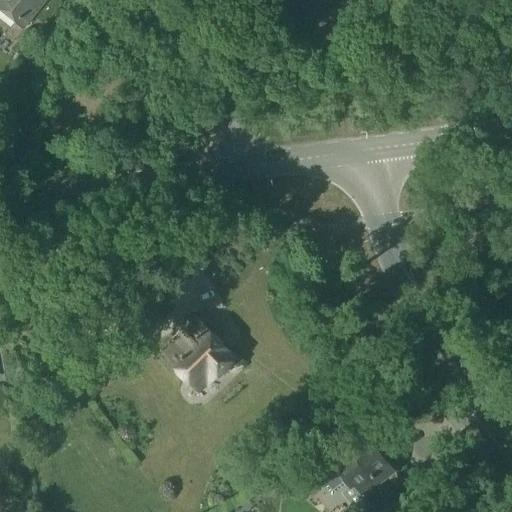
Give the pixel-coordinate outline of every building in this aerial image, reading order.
[(0,0),(0,9),(23,28),(45,0),(0,0)] [(197,245),(196,228),(182,230),(183,252),(198,251),(197,245)] [(79,293),(68,319),(101,332),(108,315),(111,306),(79,293)] [(193,315),(187,322),(190,325),(176,338),(178,340),(164,354),(174,364),(173,365),(173,371),(182,380),(188,380),(189,379),(192,382),(207,368),(214,375),(233,356),(193,315)] [(292,449),(299,458),(314,448),(307,438),(292,449)] [(333,462),(307,480),(313,489),(321,484),(329,495),(343,485),(342,482),(348,478),(362,499),(378,487),(376,485),(392,473),(367,438),(336,461),(337,463),(335,464),(333,462)]
